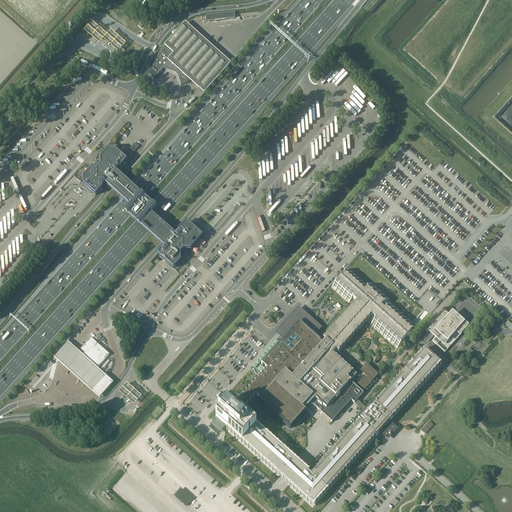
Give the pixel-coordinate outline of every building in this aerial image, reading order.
[(300,0),(295,5),(300,10),(309,1),(307,0),(305,0),(304,1),(303,0),(300,0)] [(234,14),(206,17),(206,19),(206,23),(235,20),(234,17),(234,14)] [(174,55),(167,62),(204,94),(231,64),(185,23),(164,46),(174,55)] [(92,25),(85,33),(100,46),(117,55),(125,45),(111,33),(92,25)] [(270,38),(265,34),(258,43),(262,47),(270,38)] [(170,40),(161,50),(148,75),(154,80),(163,69),(173,71),(178,75),(181,86),(186,84),(194,75),(191,68),(186,64),(188,62),(185,59),(183,61),(178,56),(174,43),(170,40)] [(88,166),(81,174),(82,182),(96,195),(106,184),(128,203),(123,208),(162,243),(155,251),(173,267),(184,254),(201,235),(184,219),(174,231),(151,211),(155,206),(117,171),(130,157),(115,143),(112,146),(105,146),(98,154),(99,161),(97,161),(95,164),(93,165),(94,167),(88,166)] [(216,417),(215,417),(228,429),(228,428),(280,475),(313,504),(326,489),(318,481),(312,476),(311,475),(308,472),(294,460),(242,413),(241,412),(244,409),(245,409),(247,406),(248,406),(248,405),(250,402),(251,403),(251,402),(253,399),(254,399),(254,398),(256,396),(260,400),(259,402),(262,405),(263,405),(290,429),(300,417),(301,418),(306,412),(305,411),(311,404),(332,422),(351,401),(354,403),(355,403),(365,413),(367,410),(361,404),(358,402),(357,401),(363,393),(362,392),(378,375),(366,364),(360,371),(365,376),(356,386),(352,383),(350,381),(356,375),(343,363),(333,353),(336,350),(339,352),(372,315),(373,317),(376,319),(371,323),(398,347),(406,339),(407,340),(408,340),(409,340),(409,339),(409,338),(408,337),(407,336),(415,328),(385,302),(387,299),(370,284),(368,286),(367,287),(347,269),(345,272),(341,276),(339,275),(338,275),(337,276),(337,277),(339,279),(335,283),(333,286),(350,301),(352,298),(356,302),(353,306),(323,338),(326,341),(323,344),(303,326),(302,326),(293,336),(290,333),(281,344),(282,345),(280,348),(278,346),(261,364),(267,369),(264,372),(264,371),(264,372),(261,375),(240,399),(237,402),(234,406),(229,402),(229,403),(216,417)] [(467,326),(453,314),(452,314),(442,325),(444,326),(435,336),(437,338),(434,341),(444,351),(467,326)] [(82,355),(97,368),(109,355),(91,338),(81,350),(84,353),(82,355)] [(113,383),(97,368),(82,355),(68,342),(54,358),(63,366),(62,367),(62,368),(63,368),(64,367),(83,384),(81,386),(82,387),(82,386),(84,385),(99,399),(113,383)] [(359,422),(311,475),(318,481),(326,489),(328,490),(375,436),(376,437),(393,418),(391,416),(439,363),(440,364),(441,365),(441,364),(424,349),(420,353),(422,354),(407,370),(405,369),(402,373),(404,374),(377,404),(375,402),(367,410),(365,413),(358,421),(359,422)] [(126,381),(118,390),(126,397),(133,403),(141,394),(134,388),(126,381)] [(108,433),(117,424),(108,416),(99,426),(108,433)]
